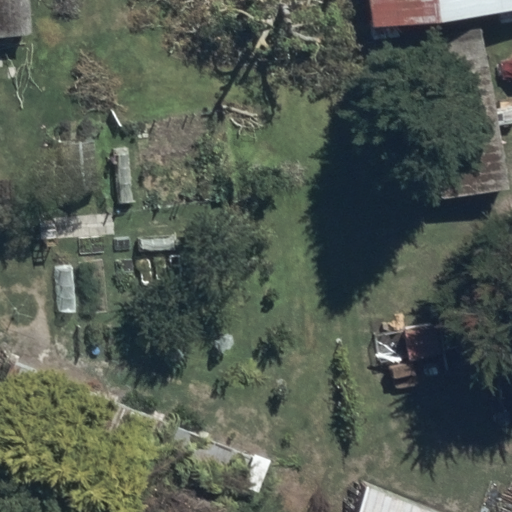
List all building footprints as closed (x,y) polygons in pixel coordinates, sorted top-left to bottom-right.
[(0,0),(0,36),(27,36),(26,0),(0,0)] [(511,0),(359,0),(362,24),(511,6),(511,0)] [(501,187),(470,23),(406,34),(437,199),(501,187)] [(245,457),(10,360),(0,385),(0,400),(229,495),(245,457)] [(425,511),(356,484),(346,511),(425,511)]
